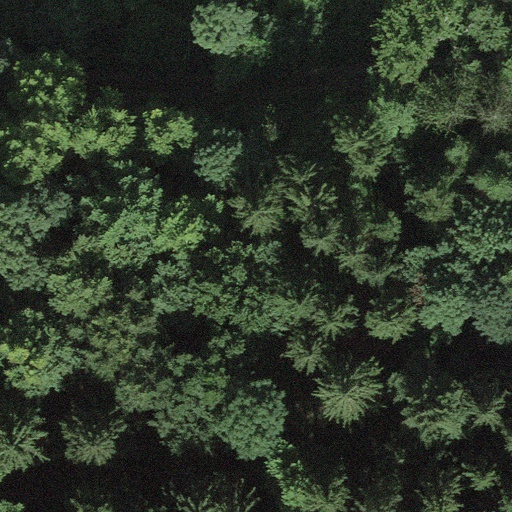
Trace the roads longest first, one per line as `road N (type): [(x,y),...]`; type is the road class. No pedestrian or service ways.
road 1 (track): [(0,450),(241,434),(341,407),(511,326)]
road 2 (track): [(0,67),(233,85),(511,63)]
